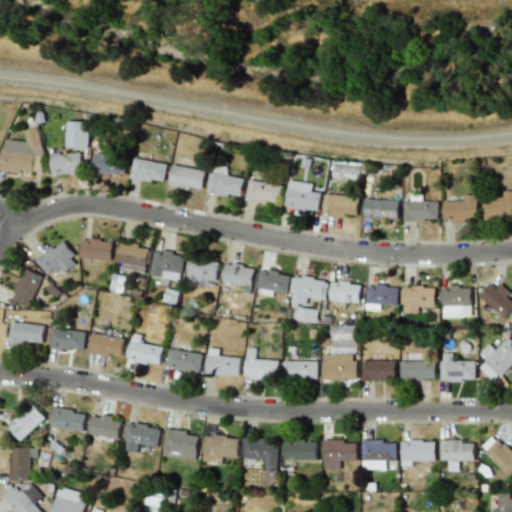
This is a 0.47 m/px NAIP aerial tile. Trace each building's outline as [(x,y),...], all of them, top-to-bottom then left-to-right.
[(65,148),(88,148),(89,122),(66,121),(65,148)] [(3,139),(0,166),(0,169),(33,173),(36,145),(38,146),(39,130),(27,129),(25,141),(3,139)] [(50,155),(52,175),(82,172),(80,152),(50,155)] [(92,172),(125,174),(126,156),(93,154),(92,172)] [(130,177),(163,184),(167,164),(135,157),(130,177)] [(228,167),(212,165),(208,193),(242,197),(244,178),(227,176),(228,167)] [(331,182),(357,183),(358,166),(332,165),(331,182)] [(169,187),(203,190),(205,169),(171,166),(169,187)] [(246,199),(277,205),(281,186),(250,179),(246,199)] [(313,183),(289,180),(285,207),(319,211),(321,193),(312,191),(313,183)] [(483,216),(511,215),(511,191),(503,191),(503,198),(483,199),(483,216)] [(324,213),(357,217),(359,198),(326,194),(324,213)] [(478,219),(477,194),(464,194),(464,201),(443,202),(443,222),(467,221),(467,219),(478,219)] [(398,217),(398,200),(364,199),(364,219),(384,220),(384,217),(398,217)] [(438,201),(404,201),(404,220),(438,221),(438,201)] [(112,240),(81,239),(81,258),(111,259),(112,240)] [(36,261),(49,276),(60,267),(65,273),(79,261),(61,240),(36,261)] [(116,268),(146,272),(149,246),(119,243),(116,268)] [(154,250),(150,276),(181,281),(184,254),(154,250)] [(219,262),(190,258),(186,282),(206,285),(207,283),(215,285),(219,262)] [(222,282),(244,285),(243,292),(251,293),(254,267),(225,263),(222,282)] [(11,299),(28,307),(43,276),(26,268),(11,299)] [(258,290),(288,292),(289,273),(259,271),(258,290)] [(125,284),(126,276),(114,274),(113,281),(125,284)] [(318,309),(306,307),(308,297),(324,299),(327,280),(295,275),(291,308),(295,308),(294,319),(316,322),(318,309)] [(481,298),(504,319),(511,309),(511,300),(507,297),(511,292),(497,280),(481,298)] [(331,282),(330,301),(360,303),(361,284),(331,282)] [(398,286),(367,286),(367,310),(379,310),(379,306),(398,306),(398,286)] [(404,313),(418,313),(419,307),(435,307),(435,287),(404,287),(404,313)] [(442,287),(443,318),(472,317),(471,287),(442,287)] [(9,341),(43,345),(45,325),(11,322),(9,341)] [(83,351),(86,332),(53,327),(50,345),(83,351)] [(125,339),(92,333),(89,352),(121,358),(125,339)] [(142,335),(133,333),(127,359),(159,366),(163,347),(141,343),(142,335)] [(511,363),(511,340),(508,337),(495,350),(489,343),(479,353),(486,360),(479,367),(493,382),(511,363)] [(241,357),(219,356),(219,349),(207,348),(206,374),(240,376),(241,357)] [(278,360),(256,360),(256,348),(246,348),(245,378),(278,379),(278,360)] [(202,353),(168,349),(166,368),(200,372),(202,353)] [(475,361),(453,361),(453,353),(441,353),(441,380),(475,380),(475,361)] [(357,354),(323,354),(323,380),(356,380),(357,354)] [(362,361),(363,381),(396,380),(396,360),(362,361)] [(318,361),(284,361),(283,379),(318,380),(318,361)] [(435,380),(435,361),(401,361),(402,380),(435,380)] [(7,428),(20,441),(46,418),(33,404),(7,428)] [(51,428),(84,431),(86,412),(53,408),(51,428)] [(89,433),(119,438),(122,419),(100,416),(100,417),(92,416),(89,433)] [(123,450),(138,452),(139,444),(157,447),(161,429),(128,422),(123,450)] [(166,429),(162,456),(196,461),(199,434),(166,429)] [(221,463),(222,457),(238,457),(238,437),(204,435),(203,462),(221,463)] [(243,458),(265,459),(265,467),(277,468),(278,439),(244,438),(243,458)] [(323,469),(341,469),(340,462),(357,461),(357,443),(345,443),(345,439),(323,440),(323,469)] [(511,473),(511,452),(498,439),(484,452),(509,476),(511,473)] [(396,441),(363,440),(362,469),(396,470),(396,441)] [(317,460),(317,442),(284,441),(283,459),(317,460)] [(436,441),(402,441),(401,461),(435,461),(436,441)] [(459,471),(459,461),(475,461),(474,441),(441,441),(441,461),(448,460),(448,472),(459,471)] [(30,457),(37,457),(37,447),(11,447),(10,480),(29,481),(30,457)] [(276,469),(266,468),(265,484),(276,484),(276,469)] [(2,494),(15,511),(41,511),(35,504),(43,497),(32,482),(19,492),(14,485),(2,494)] [(83,511),(88,495),(59,487),(52,511),(83,511)] [(511,511),(511,498),(510,499),(510,492),(498,492),(498,509),(491,509),(491,511),(511,511)]
